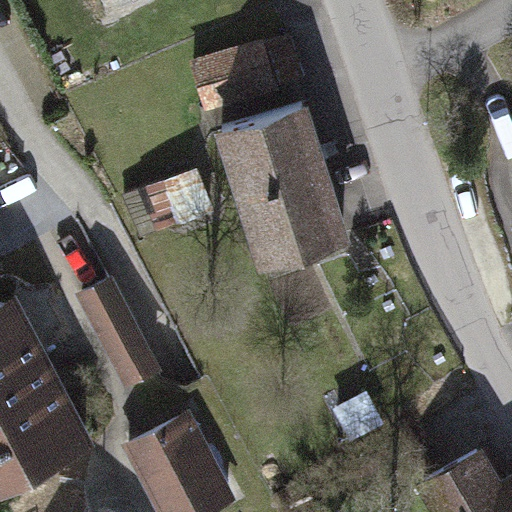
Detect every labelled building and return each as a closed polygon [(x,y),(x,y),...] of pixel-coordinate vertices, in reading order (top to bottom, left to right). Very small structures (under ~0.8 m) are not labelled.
[(296,32),(199,59),(213,108),(309,81),(296,32)] [(306,96),(216,124),(256,252),(345,224),(306,96)] [(348,227),(389,220),(379,159),(338,166),(348,227)] [(115,277),(82,292),(125,386),(158,371),(115,277)] [(3,285),(0,286),(0,475),(80,435),(3,285)] [(194,412),(132,437),(163,511),(218,511),(234,506),(194,412)] [(511,511),(511,491),(476,432),(400,477),(420,511),(511,511)]
